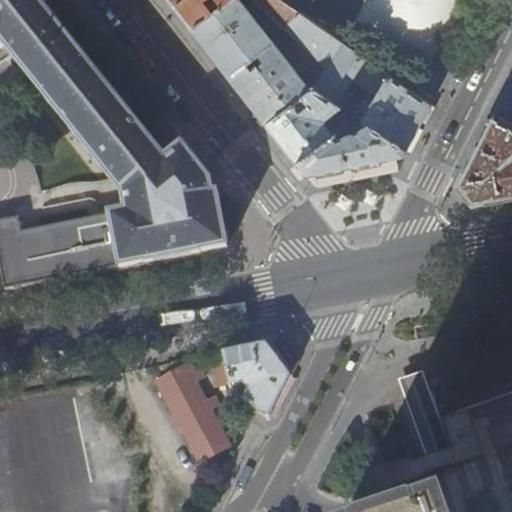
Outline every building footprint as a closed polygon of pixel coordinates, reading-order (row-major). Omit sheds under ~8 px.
[(0,0),(0,267),(5,292),(31,287),(119,269),(120,271),(146,266),(147,267),(159,264),(202,256),(202,255),(229,250),(229,249),(223,209),(221,192),(215,193),(214,184),(200,167),(184,148),(167,161),(145,134),(92,68),(43,8),(52,0),(0,0)] [(192,30),(230,0),(167,0),(176,11),(192,30)] [(280,0),(230,0),(192,30),(213,57),(229,77),(274,43),(241,2),(243,0),(255,0),(285,28),(298,12),(280,0)] [(462,0),(372,0),(365,15),(436,54),(462,0)] [(342,43),(298,12),(285,28),(321,63),(307,84),(274,43),(229,77),(247,99),(267,124),(313,87),(342,43)] [(366,59),(342,43),(313,87),(349,111),(355,116),(360,119),(365,122),(407,151),(417,133),(431,105),(419,96),(389,76),(374,98),(350,83),(366,59)] [(342,116),(349,111),(313,87),(267,124),(282,143),(298,163),(333,134),(324,122),(324,118),(335,110),(342,116)] [(350,127),(360,119),(355,116),(347,122),(350,127)] [(511,126),(505,123),(492,116),(458,184),(473,203),(476,203),(511,195),(511,126)] [(337,138),(333,134),(298,163),(308,175),(350,167),(405,156),(407,151),(365,122),(353,131),(350,131),(348,131),(337,138)] [(293,378),(289,373),(295,368),(272,338),(237,344),(238,352),(226,355),(233,401),(258,413),(272,419),(282,399),(293,378)] [(157,382),(199,463),(229,448),(210,412),(219,407),(215,398),(205,403),(195,383),(204,379),(197,365),(188,369),(187,367),(181,370),(157,382)]
